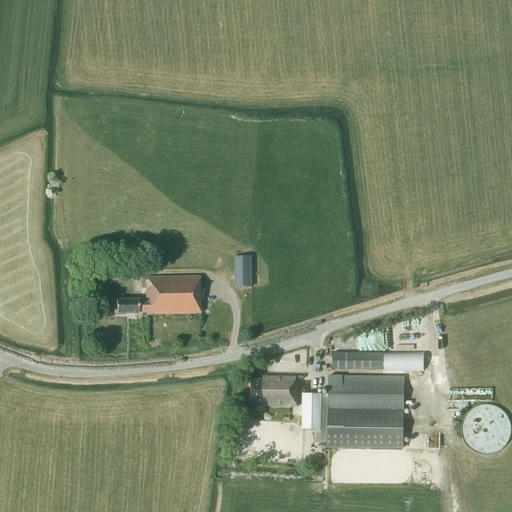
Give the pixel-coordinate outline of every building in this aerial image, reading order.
[(235,287),(252,287),(251,257),(243,257),(243,254),(235,254),(235,257),(235,287)] [(146,311),(146,315),(201,314),(200,276),(146,277),(146,299),(116,300),(117,314),(138,313),(138,311),(146,311)] [(333,353),(333,368),(333,369),(384,370),(384,354),(333,353)] [(298,407),(298,386),(296,386),(296,377),(263,377),(263,380),(251,380),(251,403),(264,403),(264,406),(298,407)] [(328,415),(328,447),(403,447),(404,421),(404,379),(328,378),(328,395),(328,415)] [(490,389),(452,389),(452,400),(490,400),(490,389)] [(303,394),(303,430),(325,430),(325,415),(328,415),(328,395),(320,394),(303,394)] [(506,416),(490,406),(472,410),(462,426),(466,445),(482,454),(501,450),(510,434),(506,416)]
